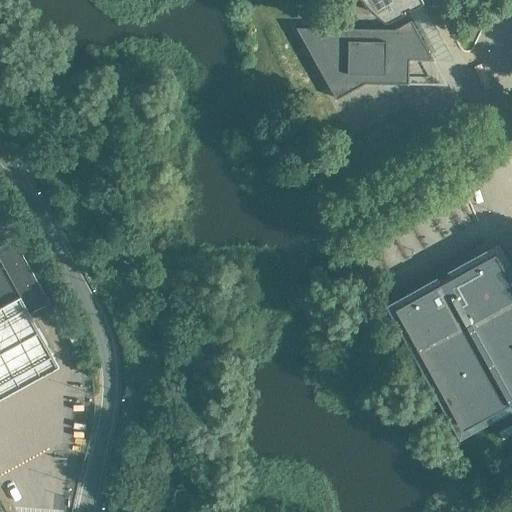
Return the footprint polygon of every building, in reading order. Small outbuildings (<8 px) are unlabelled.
[(511,0),(365,0),(369,4),(376,10),(381,15),(382,15),(384,16),(385,16),(386,16),(388,16),(404,7),(403,4),(407,2),(408,4),(416,0),(511,0)] [(421,0),(420,0),(407,7),(436,59),(454,59),(421,0)] [(365,82),(409,83),(409,80),(409,58),(431,59),(433,59),(411,18),(395,28),(296,26),(336,98),(365,82)] [(409,80),(409,83),(447,84),(433,59),(431,59),(443,81),(409,80)] [(39,283),(14,238),(11,239),(5,243),(0,245),(0,309),(22,298),(29,311),(40,305),(49,301),(39,283)] [(511,280),(495,250),(454,272),(394,305),(462,427),(511,399),(511,280)] [(0,397),(59,365),(20,293),(0,304),(0,397)] [(84,339),(79,329),(76,330),(68,335),(74,345),(82,341),(84,339)]
